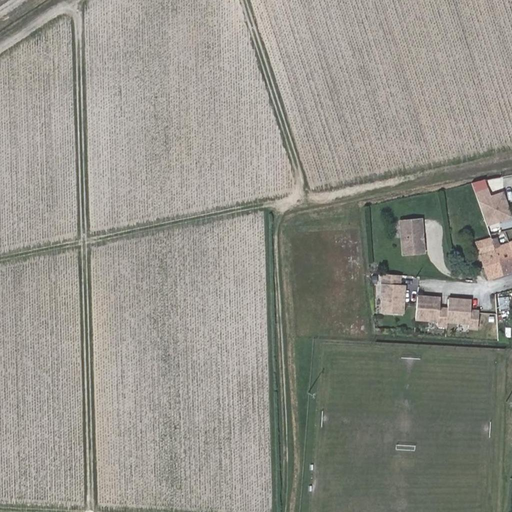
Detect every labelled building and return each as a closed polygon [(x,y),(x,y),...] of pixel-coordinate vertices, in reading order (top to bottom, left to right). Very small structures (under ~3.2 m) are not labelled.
[(511,218),(504,193),(491,197),(489,189),(476,193),(486,226),(511,218)] [(402,220),(404,254),(425,253),(424,240),(423,239),(423,238),(424,235),(423,219),(402,220)] [(483,230),(475,232),(477,240),(485,238),(483,230)] [(478,244),(487,270),(490,279),(502,274),(494,248),(492,244),(491,240),(478,244)] [(511,251),(509,243),(494,248),(502,274),(511,270),(511,251)] [(380,273),(380,264),(373,263),(372,272),(380,273)] [(399,286),(399,276),(383,275),(382,295),(384,295),(383,312),(402,314),(404,286),(399,286)] [(469,289),(463,288),(463,284),(442,282),(442,284),(431,283),(430,289),(469,291),(469,289)] [(440,295),(468,297),(469,291),(430,289),(430,290),(440,291),(440,295)] [(439,309),(440,298),(418,296),(416,318),(438,320),(438,325),(447,325),(448,320),(469,322),(469,327),(478,328),(479,311),(470,311),(471,300),(449,298),(448,309),(439,309)] [(499,296),(499,311),(510,311),(510,296),(499,296)]
